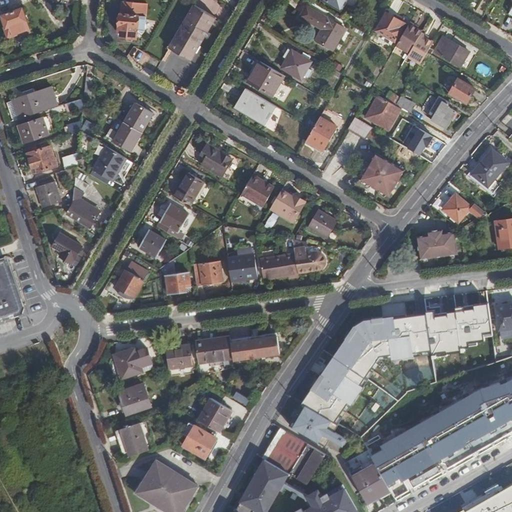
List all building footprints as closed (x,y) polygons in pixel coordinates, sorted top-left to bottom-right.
[(348,0),(322,0),(321,2),(340,13),(348,0)] [(124,3),(120,38),(138,40),(139,33),(145,33),(148,6),(124,3)] [(217,19),(196,7),(170,50),(191,64),(217,19)] [(308,7),(301,17),(323,30),(316,41),(334,52),(347,30),(308,7)] [(23,12),(4,18),(10,39),(30,33),(23,12)] [(406,24),(387,14),(377,32),(395,43),(406,24)] [(423,32),(410,24),(397,47),(410,55),(421,35),(423,32)] [(435,43),(421,35),(410,55),(408,58),(422,65),(428,54),(435,43)] [(445,38),(436,52),(462,67),(470,53),(445,38)] [(294,52),(284,70),(302,81),(313,63),(294,52)] [(286,76),(261,62),(249,83),(273,97),(279,88),(281,83),(286,76)] [(475,71),(487,77),(492,68),(480,62),(475,71)] [(94,86),(95,80),(87,79),(85,100),(92,104),(94,86)] [(460,80),(452,94),(468,104),(477,90),(460,80)] [(15,105),(20,121),(59,108),(53,88),(35,94),(37,98),(15,105)] [(276,107),(247,90),(236,109),(245,114),(247,111),(267,122),(276,107)] [(14,101),(15,105),(37,98),(35,94),(14,101)] [(389,131),(402,109),(397,106),(379,95),(366,118),(389,131)] [(416,104),(403,96),(397,106),(402,109),(403,109),(411,114),(416,104)] [(438,116),(435,121),(449,129),(459,112),(451,107),(454,103),(442,97),(433,113),(438,116)] [(326,109),(330,102),(323,98),(319,105),(326,109)] [(84,110),(85,100),(67,106),(70,114),(84,110)] [(20,121),(15,105),(7,108),(12,123),(20,121)] [(143,134),(144,134),(155,115),(137,105),(126,124),(143,134)] [(338,127),(322,117),(317,124),(314,129),(307,141),(324,151),(338,127)] [(374,128),(356,117),(349,129),(367,139),(374,128)] [(45,120),(21,128),(26,145),(50,137),(45,120)] [(314,129),(317,124),(310,120),(307,125),(314,129)] [(70,136),(80,133),(81,133),(82,124),(82,123),(67,128),(70,136)] [(88,137),(92,129),(82,124),(81,133),(84,135),(88,137)] [(126,124),(125,124),(114,143),(132,153),(143,134),(126,124)] [(436,137),(421,129),(410,148),(421,155),(427,146),(430,147),(436,137)] [(346,165),(356,146),(345,140),(335,159),(346,165)] [(214,152),(216,150),(208,145),(202,155),(207,158),(202,166),(223,178),(233,160),(222,154),(221,156),(214,152)] [(52,148),(29,156),(36,176),(58,168),(52,148)] [(124,158),(109,150),(105,157),(101,163),(96,171),(111,180),(124,158)] [(375,152),(360,179),(389,196),(404,169),(375,152)] [(488,189),(494,181),(509,165),(493,152),(470,179),(480,188),(483,185),(488,189)] [(96,160),(101,163),(105,157),(99,154),(96,160)] [(77,168),(79,156),(62,161),(66,172),(77,168)] [(114,181),(127,160),(124,158),(111,180),(114,181)] [(75,189),(77,173),(77,168),(66,172),(56,176),(62,193),(75,189)] [(87,180),(77,173),(75,189),(73,206),(67,216),(92,230),(96,222),(101,212),(82,201),(89,187),(84,184),(87,180)] [(189,173),(176,197),(192,206),(205,182),(189,173)] [(254,176),(243,195),(264,207),(276,188),(254,176)] [(500,186),(494,181),(488,189),(483,185),(480,188),(490,197),(500,186)] [(56,183),(38,189),(45,208),(63,202),(56,183)] [(294,199),(283,192),(272,210),(282,216),(283,214),(296,220),(306,202),(296,196),(294,199)] [(486,212),(476,204),(473,207),(458,195),(445,210),(461,222),(470,211),(480,219),(486,212)] [(173,205),(159,228),(177,239),(191,216),(173,205)] [(320,210),(310,228),(329,239),(339,222),(320,210)] [(511,218),(497,221),(500,248),(511,246),(511,218)] [(427,237),(417,238),(420,261),(458,256),(455,235),(454,234),(442,235),(441,231),(427,233),(427,237)] [(157,252),(161,254),(168,242),(152,232),(143,248),(154,255),(157,252)] [(82,247),(60,236),(53,249),(63,254),(61,259),(73,265),(82,247)] [(308,249),(296,250),(297,256),(300,274),(318,271),(323,269),(325,265),(326,260),(324,256),(321,254),(316,252),(308,254),(308,249)] [(230,260),(233,282),(258,279),(255,256),(230,260)] [(297,256),(263,261),(265,280),(289,276),(289,280),(300,278),(300,274),(297,256)] [(10,275),(4,257),(0,258),(0,321),(5,320),(18,316),(20,315),(21,313),(22,310),(21,308),(17,295),(10,275)] [(134,263),(129,272),(147,282),(152,274),(134,263)] [(196,266),(199,288),(225,284),(222,263),(196,266)] [(147,282),(129,272),(119,290),(123,292),(131,297),(136,300),(147,282)] [(188,288),(192,287),(190,274),(169,277),(172,297),(189,294),(188,288)] [(131,297),(123,292),(120,297),(128,302),(131,297)] [(433,311),(427,311),(427,315),(432,355),(432,356),(437,355),(437,353),(447,352),(447,354),(462,353),(461,347),(469,346),(468,341),(483,340),(483,335),(492,334),(488,303),(474,305),(475,308),(465,309),(465,306),(455,307),(456,311),(447,312),(448,314),(434,316),(433,311)] [(511,303),(498,305),(501,331),(511,329),(511,303)] [(356,326),(305,404),(337,423),(350,404),(353,406),(370,381),(367,379),(383,358),(394,356),(395,360),(432,355),(427,315),(409,317),(409,315),(366,321),(356,326)] [(232,338),(197,342),(200,363),(210,362),(225,360),(235,359),(234,355),(233,344),(232,338)] [(279,338),(233,344),(234,355),(235,359),(235,361),(281,356),(279,338)] [(191,346),(168,349),(171,369),(194,366),(191,346)] [(155,367),(149,350),(138,354),(138,353),(130,355),(130,353),(127,355),(126,353),(117,356),(125,380),(156,370),(154,367),(155,367)] [(225,360),(210,362),(211,369),(226,367),(225,360)] [(166,374),(165,366),(157,368),(159,376),(166,374)] [(383,449),(372,454),(389,484),(400,477),(402,481),(511,418),(511,377),(507,380),(508,383),(479,387),(381,445),(383,449)] [(145,389),(122,396),(129,416),(151,409),(145,389)] [(199,423),(220,435),(233,413),(211,400),(199,423)] [(364,437),(387,413),(374,401),(351,425),(364,437)] [(337,423),(305,404),(301,410),(298,409),(290,422),(293,424),(292,426),(327,447),(328,446),(340,452),(344,446),(349,439),(336,432),(340,425),(337,423)] [(151,423),(119,434),(127,460),(160,449),(151,423)] [(184,436),(190,439),(196,428),(190,425),(184,436)] [(196,428),(190,439),(185,449),(206,461),(218,441),(196,428)] [(311,485),(328,454),(283,429),(273,446),(265,459),(267,460),(292,475),(311,485)] [(372,454),(370,450),(347,463),(370,504),(377,501),(375,498),(380,495),(382,498),(393,491),(389,484),(372,454)] [(292,475),(267,460),(257,478),(241,506),(237,511),(257,511),(258,510),(260,511),(270,511),(283,490),(286,492),(288,488),(297,493),(294,498),(299,500),(301,496),(304,497),(307,494),(309,492),(297,485),(295,487),(287,483),(292,475)] [(185,511),(201,485),(158,461),(140,494),(171,511),(185,511)] [(307,494),(304,497),(309,500),(309,501),(311,505),(298,511),(360,511),(361,511),(345,485),(325,497),(322,491),(317,493),(311,497),(307,494)] [(511,511),(511,487),(468,511),(465,511),(462,511),(511,511)]
